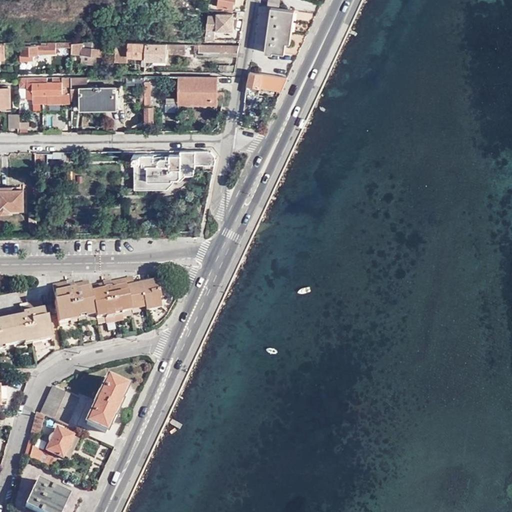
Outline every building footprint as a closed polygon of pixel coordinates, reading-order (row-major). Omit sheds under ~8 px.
[(213,0),(213,6),(233,9),(234,0),(213,0)] [(277,3),(269,2),(268,7),(271,8),(265,53),(273,55),(273,53),(284,55),(286,43),(290,44),(295,11),(278,8),(280,0),(278,0),(277,3)] [(216,17),(207,17),(202,40),(207,41),(213,41),(213,30),(216,30),(216,32),(232,32),(233,14),(216,14),(216,17)] [(103,45),(72,42),(71,54),(81,55),(97,56),(102,57),(103,45)] [(55,45),(20,45),(20,60),(32,59),(32,54),(55,53),(56,47),(70,47),(70,43),(56,43),(55,45)] [(128,56),(129,44),(116,43),(115,61),(127,62),(128,56)] [(146,44),(129,44),(128,56),(145,57),(146,44)] [(168,44),(146,44),(145,57),(144,71),(147,71),(148,60),(154,60),(154,65),(166,66),(166,61),(167,55),(168,44)] [(186,45),(168,44),(167,55),(186,56),(186,45)] [(195,53),(237,54),(238,47),(193,45),(193,49),(195,50),(195,53)] [(96,65),(97,56),(81,55),(80,63),(96,65)] [(281,92),(287,79),(249,74),(247,86),(259,88),(281,92)] [(78,99),(78,109),(116,108),(116,102),(114,102),(114,86),(85,86),(85,78),(85,76),(70,77),(70,78),(70,99),(78,99)] [(178,84),(178,99),(178,105),(217,105),(217,98),(224,98),(224,93),(217,93),(217,78),(178,77),(178,84)] [(39,103),(47,103),(47,78),(22,78),(22,83),(27,83),(27,97),(32,98),(32,94),(39,94),(39,103)] [(70,78),(47,78),(47,103),(54,103),(54,104),(70,104),(70,99),(70,78)] [(144,82),(145,127),(153,127),(153,109),(150,108),(150,82),(144,82)] [(258,95),(259,88),(247,86),(245,93),(258,95)] [(4,103),(9,103),(9,88),(0,88),(0,107),(4,108),(4,103)] [(9,128),(20,128),(20,114),(9,114),(9,128)] [(208,150),(180,151),(180,154),(169,155),(170,157),(154,158),(154,155),(133,155),(133,162),(142,162),(142,165),(137,165),(137,166),(134,166),(134,190),(167,189),(172,184),(172,181),(180,181),(185,176),(185,174),(194,175),(194,168),(195,168),(195,164),(203,164),(204,171),(213,171),(214,165),(215,160),(214,159),(215,157),(211,152),(209,152),(208,150)] [(23,190),(0,190),(0,210),(23,210),(23,190)] [(129,279),(122,281),(128,310),(144,307),(144,309),(159,306),(158,300),(157,298),(156,298),(154,291),(156,291),(155,289),(153,280),(137,284),(138,288),(131,289),(131,285),(129,279)] [(86,283),(73,287),(67,288),(66,284),(51,287),(55,304),(53,304),(57,325),(71,322),(70,316),(83,313),(84,316),(93,314),(94,317),(95,321),(104,319),(103,315),(120,311),(121,314),(129,313),(128,310),(122,281),(108,284),(100,286),(87,289),(86,283)] [(43,321),(41,307),(40,303),(25,306),(26,309),(20,311),(0,315),(0,346),(3,346),(3,348),(23,344),(22,341),(38,337),(40,343),(50,340),(46,320),(43,321)] [(121,317),(121,314),(120,311),(103,315),(104,319),(104,321),(121,317)] [(71,322),(94,317),(93,314),(84,316),(83,313),(70,316),(71,322)] [(23,347),(40,343),(38,337),(22,341),(23,344),(23,347)] [(127,387),(107,378),(99,397),(98,397),(94,405),(95,405),(86,424),(106,433),(113,418),(114,418),(121,403),(120,403),(127,387)] [(44,416),(66,426),(79,398),(52,386),(40,414),(44,416)] [(44,416),(40,414),(36,412),(30,433),(38,435),(44,416)] [(56,430),(45,452),(61,459),(63,458),(71,439),(72,437),(56,430)] [(76,441),(71,439),(63,458),(67,460),(76,441)] [(40,464),(45,452),(32,447),(33,441),(28,440),(23,456),(40,464)] [(47,456),(43,465),(51,469),(55,460),(47,456)] [(33,484),(24,506),(22,511),(23,511),(55,511),(63,497),(33,484)]
